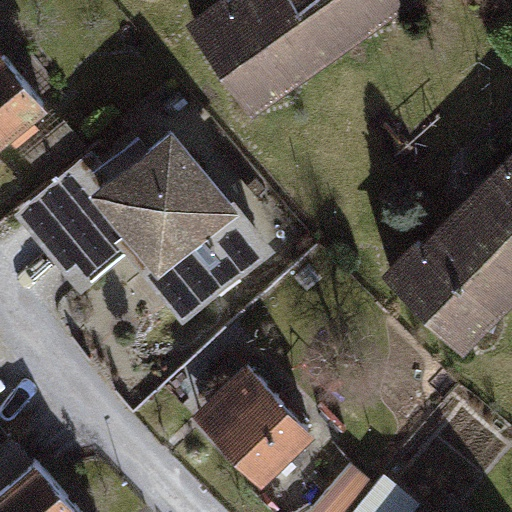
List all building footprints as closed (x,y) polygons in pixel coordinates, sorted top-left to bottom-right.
[(203,0),(185,13),(249,108),(395,0),(203,0)] [(0,30),(0,135),(52,98),(0,30)] [(94,140),(16,204),(69,269),(84,257),(95,270),(126,246),(183,321),(277,235),(174,109),(146,129),(141,123),(105,154),(94,140)] [(511,132),(381,264),(456,339),(511,282),(511,132)] [(242,352),(193,405),(258,476),(314,423),(242,352)] [(0,437),(11,428),(0,416),(0,437)] [(0,437),(0,478),(30,450),(11,428),(0,437)] [(30,450),(0,478),(0,511),(93,511),(35,445),(30,450)] [(343,511),(374,475),(351,457),(311,504),(320,511),(343,511)] [(374,475),(343,511),(394,511),(401,505),(409,511),(420,496),(381,466),(374,475)]
